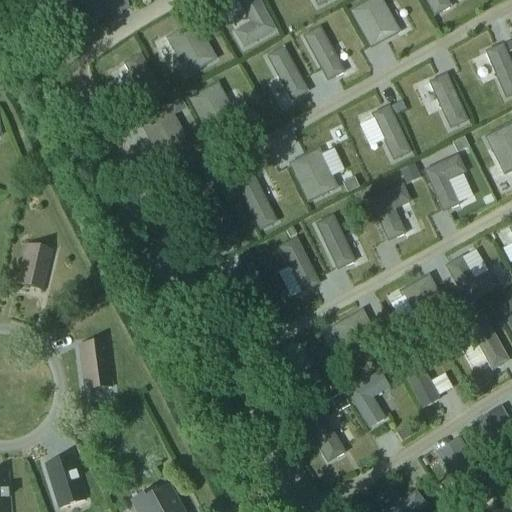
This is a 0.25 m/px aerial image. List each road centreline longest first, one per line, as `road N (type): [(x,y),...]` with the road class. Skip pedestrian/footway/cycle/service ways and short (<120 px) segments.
road 1 (unclassified): [(48,0),(309,466)]
road 2 (unclassified): [(0,447),(39,439),(61,399),(59,371),(45,347),(0,330)]
